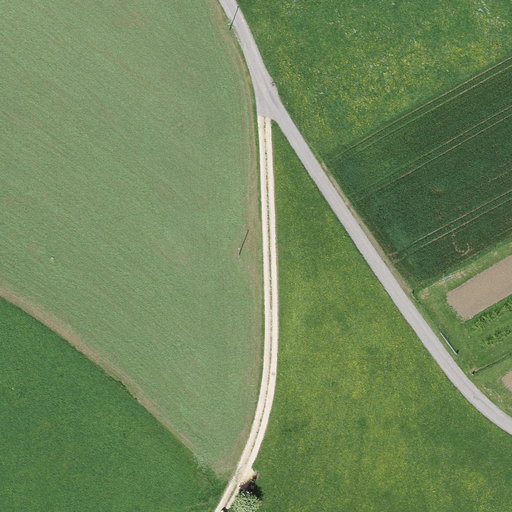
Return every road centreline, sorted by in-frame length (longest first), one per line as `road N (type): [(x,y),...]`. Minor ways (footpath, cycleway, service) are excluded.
road 1 (track): [(226,511),(262,426),(271,376),(262,87)]
road 2 (track): [(262,87),(435,348),(511,423)]
